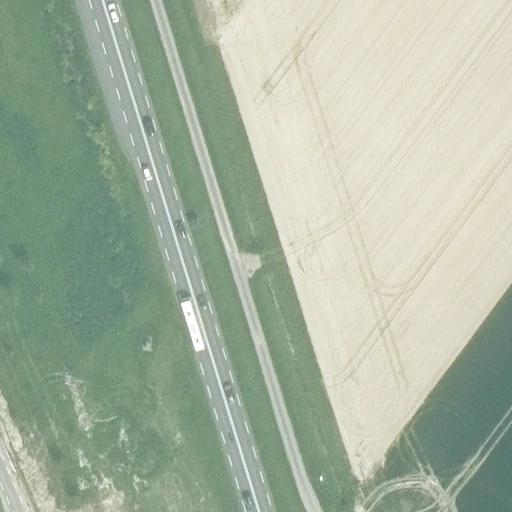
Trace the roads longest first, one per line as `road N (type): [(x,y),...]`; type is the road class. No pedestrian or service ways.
road 1 (unclassified): [(314,511),(155,0)]
road 2 (primary): [(101,0),(258,511)]
